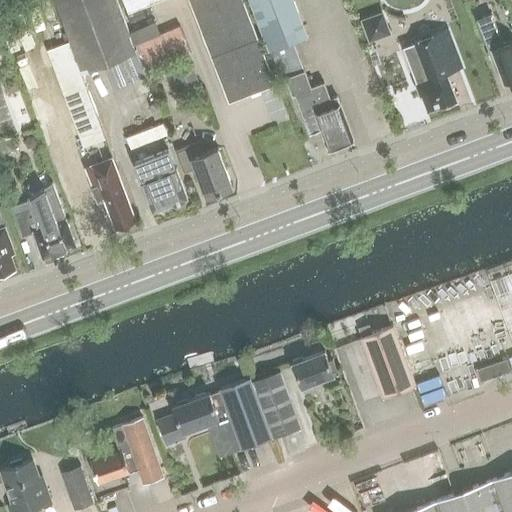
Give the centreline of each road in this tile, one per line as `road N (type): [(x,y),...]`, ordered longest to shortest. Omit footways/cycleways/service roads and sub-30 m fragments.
road 1 (secondary): [(0,332),(511,142)]
road 2 (unclassified): [(201,511),(511,396)]
